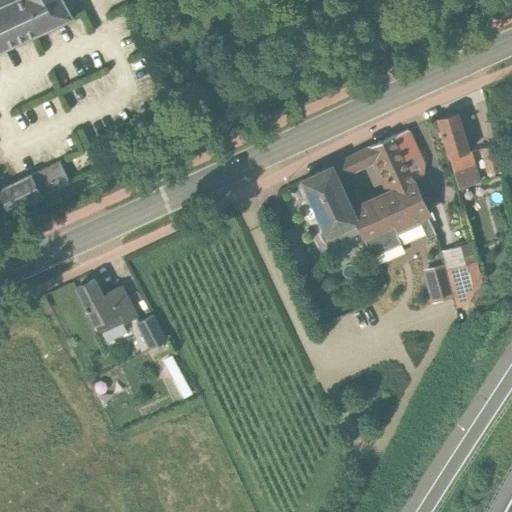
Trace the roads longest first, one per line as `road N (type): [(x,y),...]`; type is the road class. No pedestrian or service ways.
road 1 (tertiary): [(0,279),(511,45)]
road 2 (motorway): [(511,377),(424,511)]
